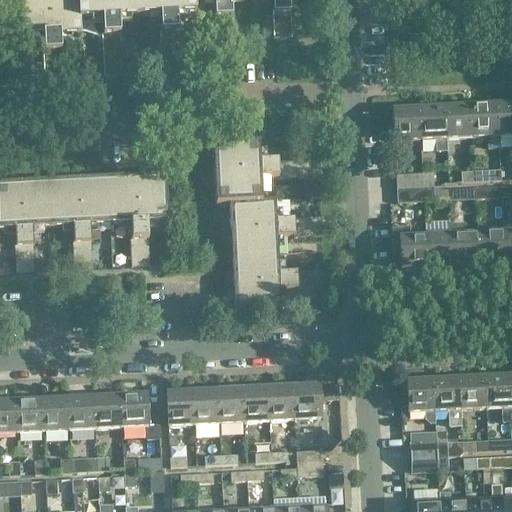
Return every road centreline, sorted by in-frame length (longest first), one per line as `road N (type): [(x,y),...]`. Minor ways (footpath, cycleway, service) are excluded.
road 1 (residential): [(0,352),(360,337)]
road 2 (residential): [(100,120),(139,120),(163,102),(234,106),(258,88),(352,93)]
road 3 (residential): [(360,337),(352,93)]
road 4 (residential): [(371,511),(360,337)]
